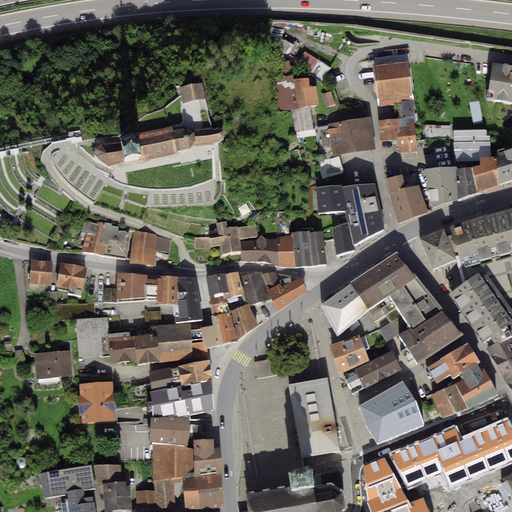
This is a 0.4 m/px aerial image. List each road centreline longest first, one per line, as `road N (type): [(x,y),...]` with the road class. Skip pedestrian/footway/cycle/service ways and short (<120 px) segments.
road 1 (residential): [(397,238),(370,102),(353,59),(401,42),(511,61)]
road 2 (residential): [(330,285),(315,274),(252,267),(195,274),(0,245)]
road 3 (primary): [(330,285),(268,328),(233,367),(224,418),(231,511)]
road 4 (motorway): [(0,26),(210,0)]
road 5 (motorway): [(328,0),(511,14)]
road 6 (residential): [(350,464),(505,395)]
road 7 (residential): [(339,408),(469,337)]
road 8 (residential): [(397,238),(469,337)]
road 9 (primary): [(511,196),(397,238)]
